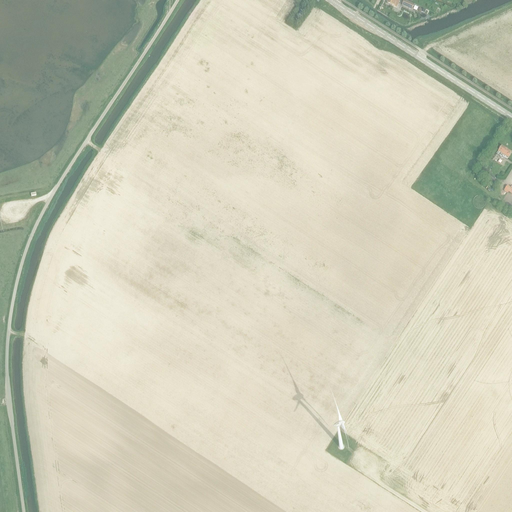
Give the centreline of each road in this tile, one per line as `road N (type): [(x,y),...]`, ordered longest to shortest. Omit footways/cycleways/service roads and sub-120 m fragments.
road 1 (unclassified): [(22,511),(5,376),(15,279),(46,201),(176,0)]
road 2 (unclassified): [(511,117),(334,2)]
